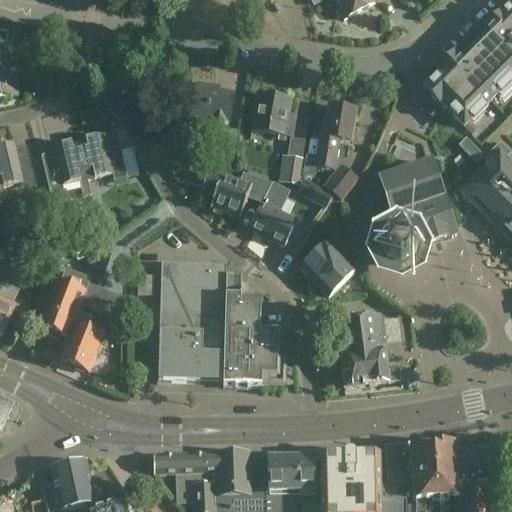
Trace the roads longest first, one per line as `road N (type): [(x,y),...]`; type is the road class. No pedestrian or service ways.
road 1 (residential): [(315,429),(306,338),(292,309),(178,206),(92,47)]
road 2 (residential): [(94,21),(345,66),(413,52),(484,0)]
road 3 (secondary): [(315,429),(511,401)]
road 4 (secondary): [(257,432),(137,422),(87,402)]
road 5 (secondary): [(124,440),(257,432)]
road 6 (residential): [(0,121),(54,102),(92,47)]
